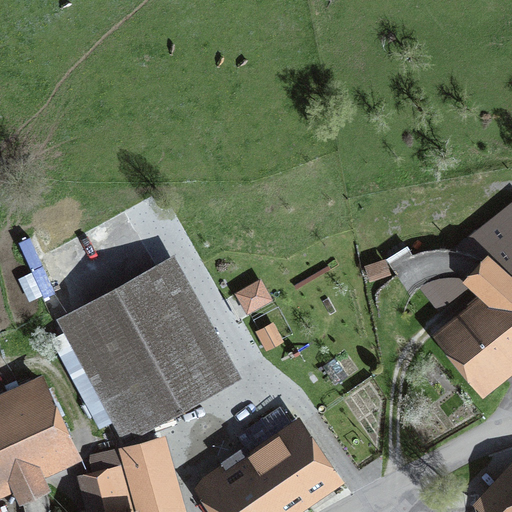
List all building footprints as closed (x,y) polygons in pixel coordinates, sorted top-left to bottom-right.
[(489,299),(447,337),(480,382),(511,357),(511,266),(503,274),(475,249),(454,276),(489,299)] [(20,269),(29,296),(54,287),(46,261),(20,269)] [(172,262),(73,315),(129,418),(227,365),(172,262)] [(235,286),(247,311),(275,298),(264,273),(235,286)] [(9,399),(0,402),(0,487),(4,486),(10,499),(41,485),(35,470),(73,453),(39,376),(5,391),(9,399)] [(293,423),(203,481),(222,511),(277,511),(329,479),(293,423)] [(94,511),(129,511),(118,454),(85,464),(94,511)] [(183,511),(171,461),(125,473),(135,511),(183,511)] [(511,511),(511,472),(484,508),(488,511),(511,511)]
